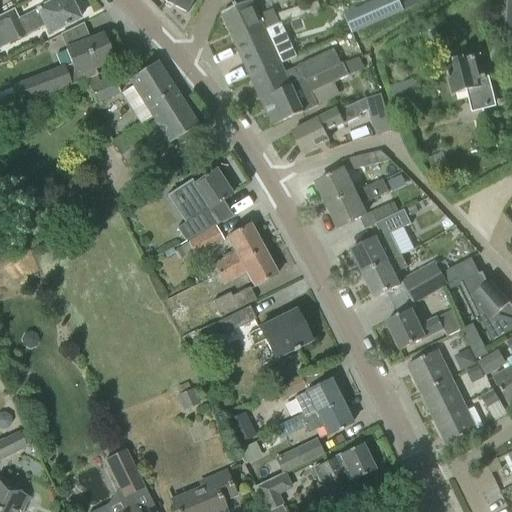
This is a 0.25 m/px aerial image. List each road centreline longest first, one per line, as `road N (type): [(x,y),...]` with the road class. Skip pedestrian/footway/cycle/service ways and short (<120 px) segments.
road 1 (residential): [(426,492),(267,180)]
road 2 (residential): [(511,284),(388,144),(338,152),(267,180)]
road 3 (residential): [(267,180),(181,60),(122,0)]
